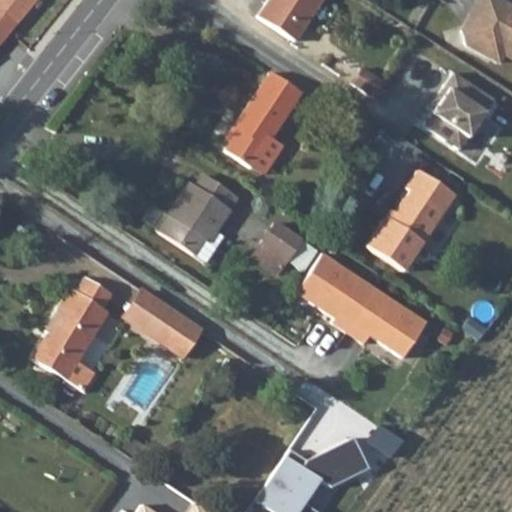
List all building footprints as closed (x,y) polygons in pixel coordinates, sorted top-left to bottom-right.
[(0,0),(0,44),(36,0),(0,0)] [(292,35),(316,0),(265,0),(258,13),(292,35)] [(511,5),(502,0),(470,0),(465,11),(468,12),(461,27),(456,28),(460,42),(499,63),(504,54),(511,58),(511,5)] [(360,68),(351,84),(373,98),(383,82),(360,68)] [(486,93),(451,70),(442,84),(446,86),(422,123),(453,143),(486,93)] [(240,127),(231,139),(225,147),(265,171),(286,145),(271,133),(301,91),(270,71),(233,122),(240,127)] [(233,122),(224,135),(231,139),(240,127),(233,122)] [(449,189),(412,165),(400,183),(404,185),(385,215),(381,212),(362,241),(399,265),(449,189)] [(209,193),(219,179),(204,168),(193,183),(209,193)] [(166,224),(160,232),(199,259),(218,234),(211,229),(237,192),(219,179),(209,193),(193,183),(187,178),(164,211),(172,216),(166,224)] [(172,216),(164,211),(158,219),(166,224),(172,216)] [(262,238),(284,254),(300,233),(277,217),(262,238)] [(423,316),(319,247),(291,285),(332,312),(329,316),(361,337),(366,329),(400,351),(423,316)] [(109,287),(83,272),(74,286),(69,283),(43,324),(46,326),(30,352),(81,383),(93,365),(75,354),(105,305),(100,302),(109,287)] [(139,324),(157,297),(138,285),(121,312),(139,324)] [(199,325),(157,297),(139,324),(181,352),(199,325)] [(211,511),(190,497),(181,511),(180,511),(211,511)] [(153,511),(138,501),(130,511),(153,511)]
